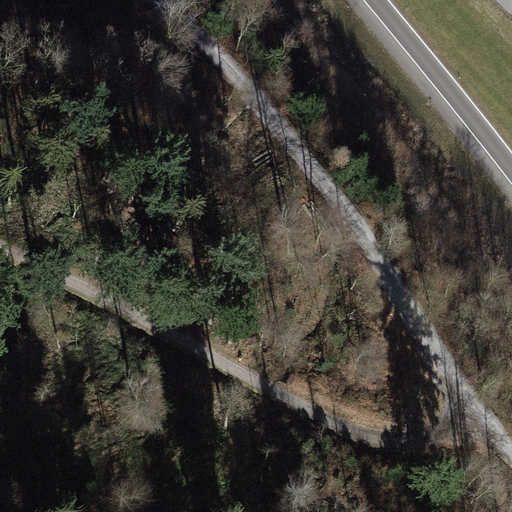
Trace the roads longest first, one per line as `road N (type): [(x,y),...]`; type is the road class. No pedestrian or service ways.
road 1 (track): [(163,0),(251,82),(511,458)]
road 2 (track): [(472,409),(421,441),(369,438),(0,245)]
road 3 (motorway): [(371,0),(511,176)]
